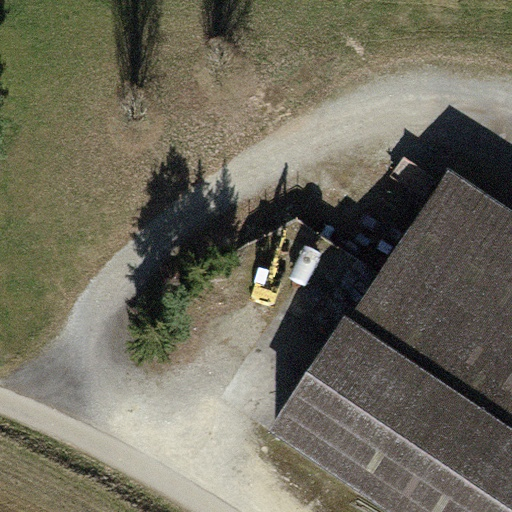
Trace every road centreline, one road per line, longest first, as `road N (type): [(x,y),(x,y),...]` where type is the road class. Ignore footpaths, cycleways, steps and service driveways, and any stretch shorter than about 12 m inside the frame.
road 1 (track): [(0,400),(40,413),(150,256),(309,146),(387,112),(491,103),(511,114)]
road 2 (residential): [(231,511),(40,413)]
